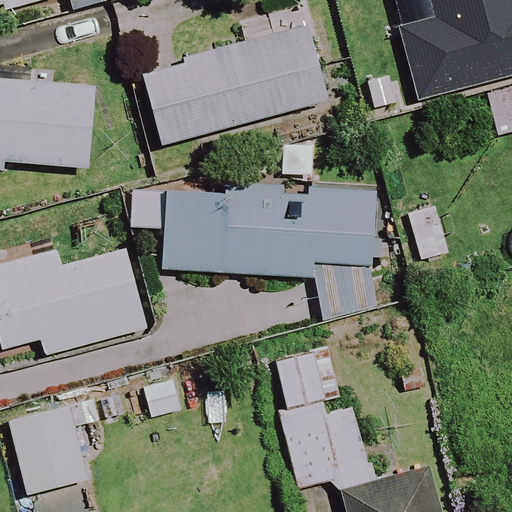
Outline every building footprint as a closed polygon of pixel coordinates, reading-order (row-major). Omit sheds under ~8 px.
[(0,0),(0,15),(54,3),(53,0),(0,0)] [(127,0),(67,0),(70,13),(127,0)] [(511,0),(426,0),(432,25),(398,33),(415,105),(483,89),(495,140),(511,136),(511,0)] [(333,102),(313,30),(141,78),(162,150),(333,102)] [(95,92),(0,85),(0,174),(1,166),(88,173),(95,92)] [(379,198),(219,193),(219,198),(131,195),(130,233),(163,234),(161,275),(313,280),(312,320),(375,322),(379,198)] [(436,210),(407,216),(417,265),(446,259),(436,210)] [(146,333),(127,253),(58,270),(55,256),(0,269),(0,353),(37,344),(41,359),(146,333)] [(289,407),(272,412),(289,475),(312,469),(318,491),(335,486),(337,495),(374,485),(352,406),(346,408),(330,351),(277,365),(289,407)] [(87,484),(69,412),(9,426),(27,499),(87,484)] [(339,502),(341,511),(437,511),(427,471),(374,485),(337,495),(339,502)]
